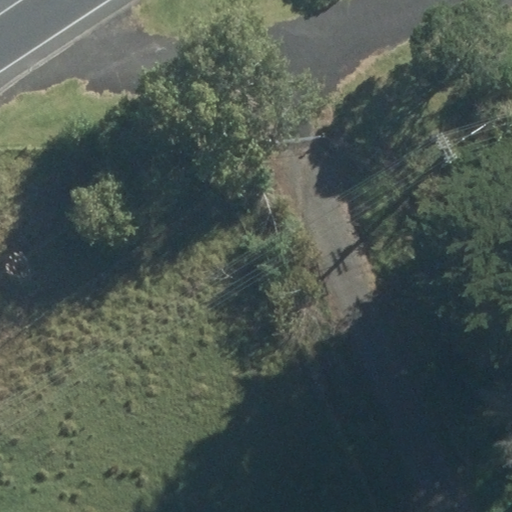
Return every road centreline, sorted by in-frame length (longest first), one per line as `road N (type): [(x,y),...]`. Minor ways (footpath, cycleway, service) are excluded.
road 1 (residential): [(321,52),(163,63),(0,32)]
road 2 (residential): [(321,52),(436,0)]
